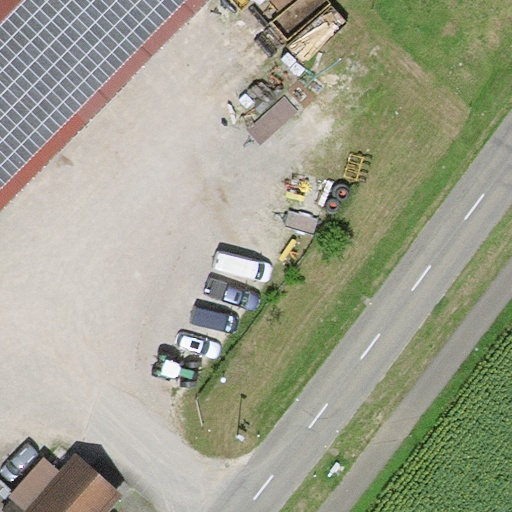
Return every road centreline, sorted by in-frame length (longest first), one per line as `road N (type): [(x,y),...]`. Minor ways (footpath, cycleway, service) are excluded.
road 1 (tertiary): [(243,511),(511,156)]
road 2 (track): [(327,511),(511,277)]
